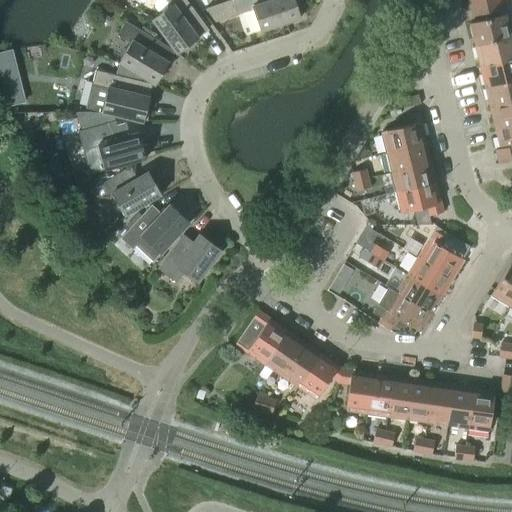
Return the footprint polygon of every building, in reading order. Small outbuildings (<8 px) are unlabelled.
[(202,21),(185,0),(165,0),(170,6),(151,20),(177,54),(198,38),(188,25),(197,18),(201,22),(202,21)] [(237,13),(233,0),(230,0),(212,6),(216,20),(237,13)] [(233,0),(237,13),(238,15),(253,9),(260,31),(299,18),(293,0),(233,0)] [(504,14),(501,2),(490,0),(468,0),(474,22),(469,23),(475,46),(511,36),(511,24),(509,13),(504,14)] [(140,76),(155,85),(167,62),(153,54),(159,43),(163,45),(164,44),(124,21),(116,35),(130,43),(118,63),(140,76)] [(511,56),(511,36),(475,46),(479,65),(511,56)] [(11,50),(0,53),(0,78),(7,106),(24,101),(11,50)] [(511,56),(479,65),(485,87),(511,80),(511,56)] [(118,63),(115,75),(139,81),(140,76),(118,63)] [(111,115),(143,123),(149,97),(132,93),(135,82),(138,82),(139,81),(115,75),(95,71),(91,86),(107,90),(101,112),(104,113),(111,115)] [(511,101),(511,80),(485,87),(490,107),(511,101)] [(511,124),(511,101),(490,107),(495,128),(511,124)] [(74,112),(79,131),(113,122),(111,115),(104,113),(86,112),(74,112)] [(382,132),(386,152),(426,142),(419,113),(405,116),(407,125),(382,132)] [(79,131),(76,132),(82,151),(98,147),(105,170),(145,158),(137,134),(126,137),(123,124),(115,126),(114,121),(113,122),(79,131)] [(511,124),(495,128),(500,149),(495,150),(499,164),(511,160),(511,124)] [(391,173),(431,163),(426,142),(386,152),(391,173)] [(435,183),(431,163),(391,173),(396,193),(435,183)] [(123,216),(160,195),(147,173),(134,180),(128,170),(133,168),(132,166),(90,190),(99,204),(112,196),(123,216)] [(351,172),(353,182),(368,178),(365,169),(351,172)] [(370,188),(368,178),(353,182),(355,191),(370,188)] [(442,213),(435,183),(396,193),(400,213),(427,207),(429,216),(442,213)] [(189,222),(170,205),(158,217),(150,209),(154,205),(152,204),(119,239),(131,249),(134,246),(152,262),(189,222)] [(440,246),(463,260),(470,247),(436,226),(434,231),(445,238),(440,246)] [(433,230),(417,257),(452,278),(463,260),(440,246),(445,238),(434,231),(433,230)] [(178,243),(159,269),(176,282),(179,278),(193,288),(220,250),(199,235),(188,250),(178,243)] [(370,252),(374,245),(359,236),(355,243),(370,252)] [(374,245),(370,252),(383,260),(388,253),(375,245),(374,245)] [(378,269),(383,260),(370,252),(365,261),(378,269)] [(452,278),(417,257),(406,274),(441,296),(452,278)] [(510,307),(511,303),(511,259),(511,260),(490,295),(510,307)] [(330,286),(344,295),(360,271),(345,262),(330,286)] [(441,296),(406,274),(396,291),(388,286),(387,287),(430,314),(441,296)] [(430,314),(387,287),(376,304),(377,305),(372,313),(380,318),(392,326),(397,317),(420,331),(430,314)] [(264,364),(287,330),(257,310),(235,344),(264,364)] [(470,337),(480,338),(482,324),(472,323),(470,337)] [(280,376),(303,342),(287,330),(264,364),(280,376)] [(297,387),(320,353),(303,342),(280,376),(297,387)] [(510,345),(510,344),(500,343),(498,356),(508,358),(510,345)] [(338,383),(343,369),(320,353),(297,387),(315,399),(330,377),(338,383)] [(366,414),(372,373),(343,369),(338,383),(348,384),(345,411),(366,414)] [(386,416),(392,376),(372,373),(366,414),(386,416)] [(511,375),(502,374),(501,383),(511,384),(511,375)] [(406,419),(412,379),(392,376),(386,416),(406,419)] [(427,422),(432,382),(412,379),(406,419),(427,422)] [(447,425),(452,385),(432,382),(427,422),(447,425)] [(511,392),(511,384),(501,383),(500,391),(511,392)] [(468,428),(473,388),(452,385),(447,425),(468,428)] [(494,391),(473,388),(468,428),(488,431),(494,391)] [(264,400),(265,398),(257,395),(252,408),(261,411),(264,400)] [(274,401),(265,398),(264,400),(261,411),(271,414),(274,401)] [(381,444),(384,431),(375,429),(372,442),(381,444)] [(393,434),(384,431),(381,444),(391,446),(393,434)] [(422,453),(424,440),(415,438),(413,451),(422,453)] [(433,442),(424,440),(422,453),(431,455),(433,442)] [(463,460),(465,447),(455,446),(454,459),(463,460)] [(473,448),(465,447),(463,460),(472,461),(473,448)] [(12,490),(2,487),(0,494),(0,496),(9,499),(12,490)]
